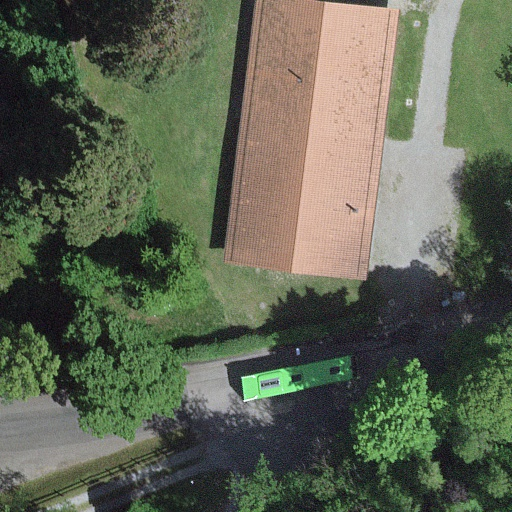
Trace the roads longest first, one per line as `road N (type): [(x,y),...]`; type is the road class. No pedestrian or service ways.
road 1 (unclassified): [(511,331),(260,377)]
road 2 (track): [(65,511),(227,452),(265,449)]
road 3 (unclassified): [(164,390),(121,434),(0,480)]
road 4 (unclassified): [(0,404),(164,390)]
road 5 (unclassified): [(260,377),(260,511)]
